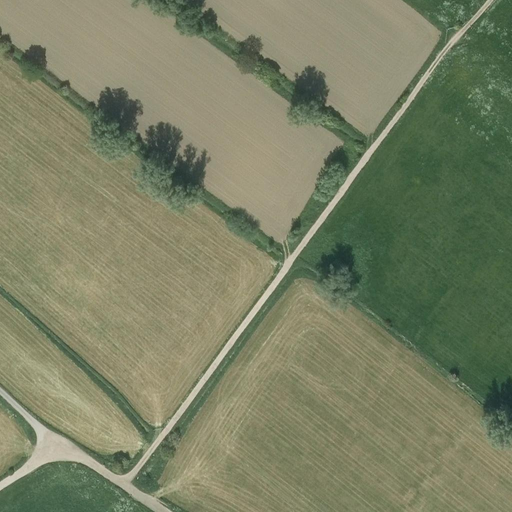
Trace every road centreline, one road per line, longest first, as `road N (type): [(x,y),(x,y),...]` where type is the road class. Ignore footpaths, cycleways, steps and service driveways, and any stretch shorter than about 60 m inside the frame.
road 1 (track): [(490,0),(125,484)]
road 2 (unclassified): [(166,511),(57,442)]
